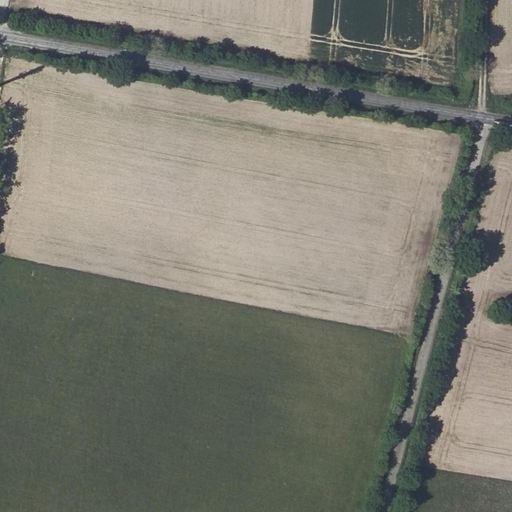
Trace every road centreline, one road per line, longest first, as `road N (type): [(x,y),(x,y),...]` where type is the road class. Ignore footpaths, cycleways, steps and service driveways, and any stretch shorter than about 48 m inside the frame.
road 1 (tertiary): [(0,34),(485,116)]
road 2 (unclassified): [(382,511),(485,116)]
